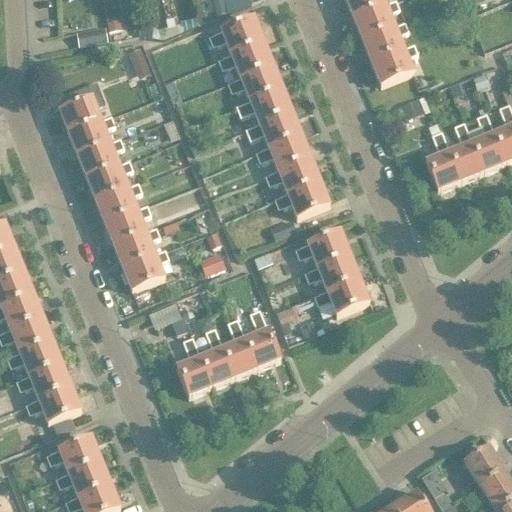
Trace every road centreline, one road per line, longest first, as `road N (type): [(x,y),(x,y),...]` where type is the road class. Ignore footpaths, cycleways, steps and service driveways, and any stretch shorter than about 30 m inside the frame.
road 1 (residential): [(178,511),(22,134),(12,88)]
road 2 (residential): [(433,323),(294,0)]
road 3 (tertiary): [(207,511),(433,323)]
road 4 (residential): [(511,432),(433,323)]
